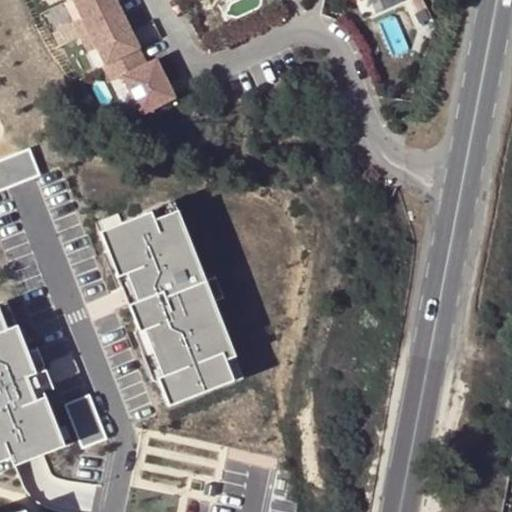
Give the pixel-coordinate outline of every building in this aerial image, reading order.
[(79,36),(122,15),(114,0),(72,0),(81,17),(72,22),(79,36)] [(122,15),(79,36),(86,51),(95,47),(104,65),(137,49),(122,15)] [(144,63),(137,49),(104,65),(101,67),(109,81),(120,75),(139,113),(173,96),(154,59),(144,63)] [(0,186),(41,170),(31,143),(0,155),(0,186)] [(176,196),(153,205),(156,214),(179,204),(176,196)] [(145,324),(164,370),(159,372),(171,400),(235,374),(227,354),(237,350),(180,204),(156,214),(153,206),(102,226),(141,326),(145,324)] [(10,297),(0,301),(9,323),(19,319),(10,297)] [(0,456),(12,452),(15,460),(67,440),(19,319),(9,323),(0,301),(0,300),(0,456)] [(245,371),(237,350),(228,354),(236,374),(245,371)] [(67,399),(84,443),(108,433),(91,389),(67,399)] [(12,452),(0,456),(0,466),(15,460),(12,452)]
